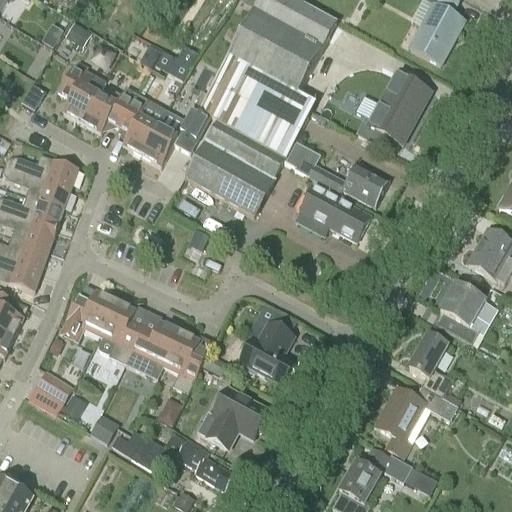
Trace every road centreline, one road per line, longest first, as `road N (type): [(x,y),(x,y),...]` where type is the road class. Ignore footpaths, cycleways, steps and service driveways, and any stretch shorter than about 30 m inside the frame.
road 1 (unclassified): [(353,347),(511,51)]
road 2 (residential): [(353,347),(235,282),(207,318),(74,258)]
road 3 (unclassified): [(266,511),(353,347)]
road 4 (residential): [(0,420),(74,258)]
